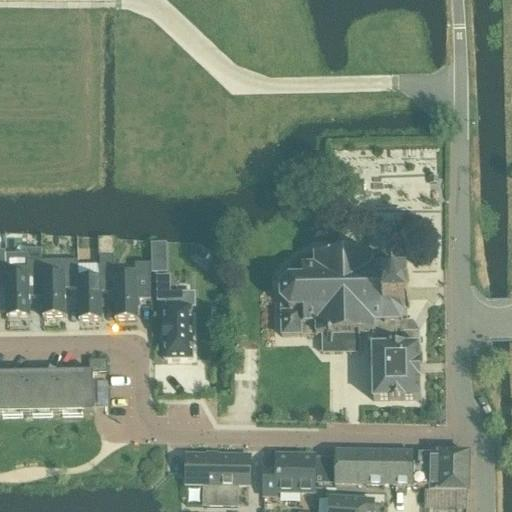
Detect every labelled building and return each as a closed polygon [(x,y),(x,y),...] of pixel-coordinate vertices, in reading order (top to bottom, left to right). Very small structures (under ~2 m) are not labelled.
[(345,197),(362,196),(362,184),(345,184),(345,197)] [(167,276),(167,246),(151,247),(152,276),(167,276)] [(27,258),(5,258),(5,267),(6,267),(6,271),(6,288),(7,321),(30,321),(29,301),(42,300),(42,264),(41,264),(41,253),(27,253),(27,258)] [(371,258),(358,258),(358,255),(356,255),(356,258),(331,259),(331,255),(329,255),(329,259),(316,259),(314,256),(312,258),(315,260),(315,262),(314,262),(314,270),(304,270),(302,267),(301,268),(303,271),(303,282),(291,283),(289,281),(287,282),(289,284),(281,292),(279,291),(278,293),(281,293),(281,304),(279,305),(280,307),(281,306),(282,339),(314,338),(316,340),(319,338),(323,338),(323,357),(360,357),(360,341),(361,341),(361,338),(373,338),(373,341),(373,351),(373,405),(420,404),(419,336),(413,327),(402,328),(403,327),(402,325),(405,320),(407,319),(407,317),(405,317),(402,311),(401,309),(406,309),(409,312),(411,310),(408,308),(408,287),(410,285),(408,283),(408,279),(404,277),(401,270),(402,268),(399,267),(398,269),(384,269),(384,266),(382,266),(382,269),(372,269),(372,260),(375,257),(373,256),(371,258)] [(100,266),(78,267),(78,284),(78,292),(79,324),(102,323),(101,295),(114,295),(114,274),(114,259),(100,259),(100,266)] [(78,264),(42,264),(42,300),(43,320),(47,320),(61,320),(66,320),(65,292),(78,292),(78,284),(78,267),(78,264)] [(135,273),(114,274),(114,295),(115,323),(138,323),(137,303),(150,303),(150,267),(135,267),(135,273)] [(169,280),(157,280),(157,304),(165,304),(166,311),(164,311),(165,363),(192,362),(191,310),(177,310),(176,296),(169,297),(169,280)] [(0,376),(0,417),(3,417),(7,417),(7,414),(22,414),(22,417),(32,417),(37,416),(37,413),(52,413),(52,416),(62,416),(67,416),(67,413),(82,412),(82,416),(94,415),(93,376),(107,376),(107,363),(89,363),(89,374),(89,375),(81,375),(0,376)] [(335,457),(334,488),(430,489),(430,495),(466,495),(467,495),(468,495),(469,457),(431,456),(431,457),(418,456),(413,456),(368,455),(367,455),(335,455),(335,457)] [(186,458),(186,489),(204,489),(203,509),(237,510),(238,490),(250,490),(250,463),(234,462),(234,459),(219,459),(205,458),(186,458)] [(314,497),(315,461),(277,460),(277,468),(265,468),(264,500),(277,500),(277,496),(314,497)] [(330,500),(328,511),(374,511),(375,504),(330,500)]
